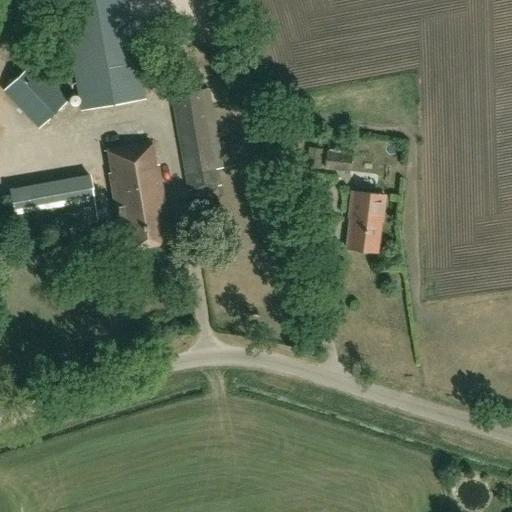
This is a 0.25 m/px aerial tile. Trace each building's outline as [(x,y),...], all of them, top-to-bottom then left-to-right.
[(62,0),(82,109),(143,98),(125,0),(62,0)] [(165,53),(149,55),(152,78),(168,76),(165,53)] [(185,175),(222,169),(208,88),(171,95),(185,175)] [(155,165),(150,142),(107,150),(111,173),(109,175),(122,251),(170,242),(157,165),(155,165)] [(320,167),(321,148),(308,146),(305,165),(320,167)] [(348,171),(351,155),(327,151),(324,167),(348,171)] [(381,223),(384,196),(352,192),(348,219),(350,219),(346,249),(376,252),(379,222),(381,223)]
